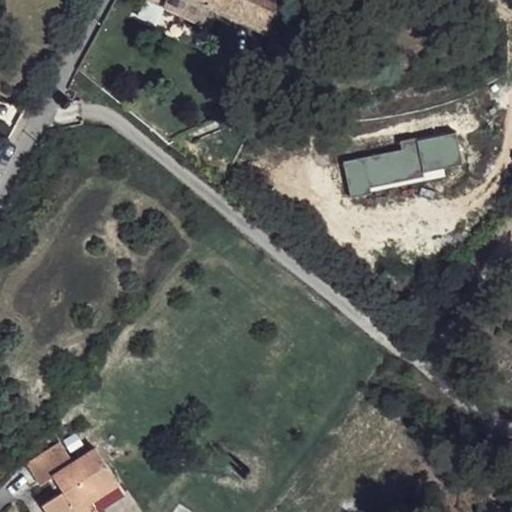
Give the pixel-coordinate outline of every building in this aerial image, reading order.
[(140,0),(134,14),(154,23),(162,4),(164,0),(140,0)] [(164,0),(162,4),(197,20),(206,0),(219,4),(233,10),(230,16),(260,29),(272,0),(164,0)] [(225,95),(181,114),(188,124),(231,107),(226,97),(225,95)] [(181,114),(178,115),(183,127),(188,124),(181,114)] [(178,115),(167,120),(173,132),(183,127),(178,115)] [(41,502),(47,511),(76,511),(74,509),(90,498),(118,480),(95,446),(73,461),(59,441),(26,463),(39,483),(52,475),(61,488),(41,502)] [(99,511),(97,509),(90,498),(74,509),(76,511),(99,511)]
